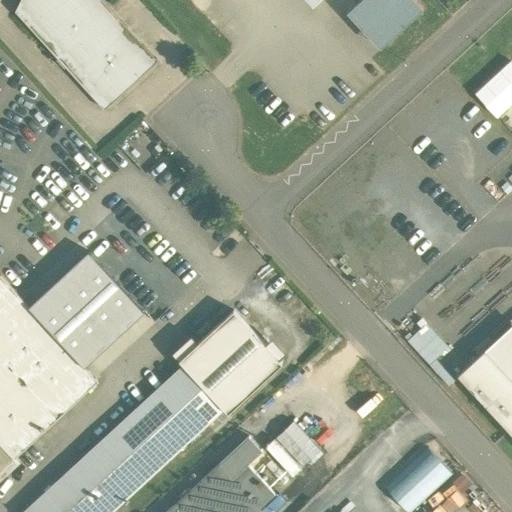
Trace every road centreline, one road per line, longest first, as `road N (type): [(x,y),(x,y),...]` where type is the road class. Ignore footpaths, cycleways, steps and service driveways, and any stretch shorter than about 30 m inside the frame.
road 1 (residential): [(511,488),(266,218)]
road 2 (residential): [(266,218),(497,0)]
